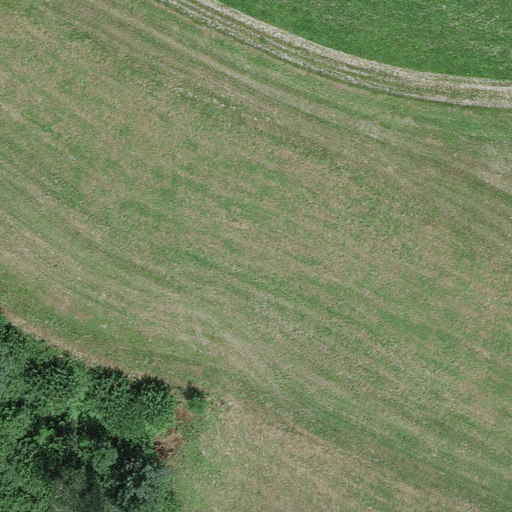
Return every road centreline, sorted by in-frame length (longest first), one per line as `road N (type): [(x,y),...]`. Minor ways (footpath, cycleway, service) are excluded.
road 1 (track): [(0,292),(84,338),(217,377),(511,506)]
road 2 (track): [(511,105),(419,92),(276,50),(177,0)]
